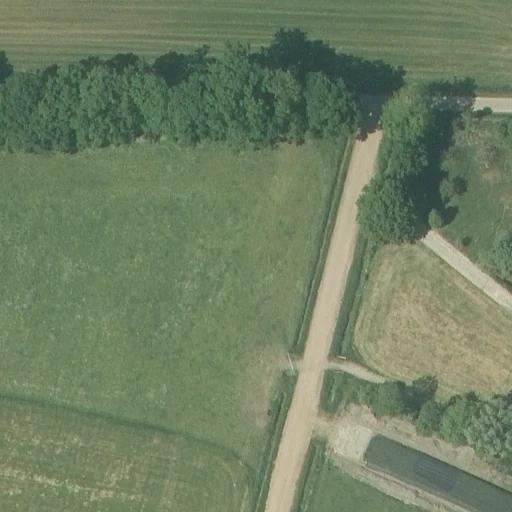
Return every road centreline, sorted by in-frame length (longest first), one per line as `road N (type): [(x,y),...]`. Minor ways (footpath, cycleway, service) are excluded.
road 1 (unclassified): [(0,95),(511,106)]
road 2 (track): [(274,511),(374,103)]
